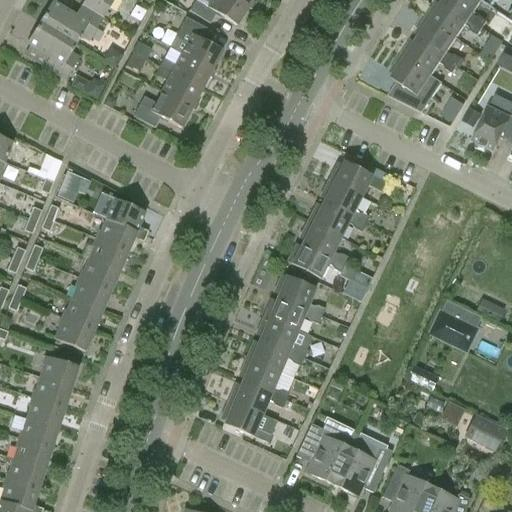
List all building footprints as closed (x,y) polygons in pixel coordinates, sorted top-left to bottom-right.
[(84,0),(81,7),(102,20),(114,0),(84,0)] [(216,14),(236,27),(248,8),(235,0),(212,0),(196,0),(189,11),(209,24),(216,14)] [(235,0),(248,8),(251,10),(255,4),(252,2),(252,0),(235,0)] [(476,17),(472,15),(481,2),(478,0),(443,0),(442,3),(482,30),(487,22),(481,17),(476,17)] [(81,7),(75,17),(52,3),(39,24),(75,46),(80,37),(88,42),(102,20),(81,7)] [(456,40),(465,25),(469,28),(471,32),(478,36),(482,30),(442,3),(437,10),(433,8),(425,20),(456,40)] [(222,52),(201,40),(206,30),(185,19),(169,48),(181,55),(211,71),(212,71),(222,52)] [(451,55),(447,53),(456,40),(425,20),(417,31),(421,34),(416,41),(457,68),(457,67),(459,68),(464,61),(456,55),(451,55)] [(75,46),(39,24),(26,45),(49,59),(43,69),(64,82),(78,59),(70,54),(75,46)] [(489,62),(502,43),(492,36),(479,55),(489,62)] [(430,78),(431,77),(440,63),(444,66),(446,69),(452,74),(457,68),(416,41),(412,48),(408,46),(400,57),(430,78)] [(137,44),(132,54),(145,61),(150,51),(137,44)] [(123,54),(110,48),(103,61),(116,68),(123,54)] [(145,61),(132,54),(125,68),(138,75),(145,61)] [(159,68),(201,90),(208,77),(211,79),(215,72),(212,71),(211,71),(181,55),(175,66),(163,60),(159,68)] [(396,72),(391,80),(397,84),(387,98),(422,115),(442,85),(431,77),(430,78),(400,57),(392,69),(396,72)] [(161,93),(191,109),(191,110),(194,112),(198,105),(194,103),(201,90),(159,68),(154,76),(167,82),(161,93)] [(85,95),(98,102),(101,95),(106,86),(93,79),(91,84),(85,95)] [(154,129),(160,118),(181,129),(191,110),(191,109),(161,93),(155,104),(143,98),(133,117),(154,129)] [(493,151),(502,133),(511,138),(511,104),(494,95),(488,109),(488,108),(472,141),(493,151)] [(104,106),(112,110),(116,102),(108,97),(104,106)] [(471,128),(479,114),(470,109),(462,122),(471,128)] [(0,162),(3,164),(12,143),(0,138),(0,162)] [(32,171),(53,180),(62,161),(41,152),(32,171)] [(338,172),(334,169),(328,182),(361,199),(368,184),(372,186),(374,189),(382,193),(386,185),(343,163),(338,172)] [(53,184),(45,181),(40,192),(48,196),(53,184)] [(322,204),(365,226),(368,219),(361,215),(357,215),(353,213),(361,199),(328,182),(321,194),(326,197),(322,204)] [(114,200),(105,221),(145,238),(147,233),(138,229),(144,214),(114,200)] [(307,223),(340,239),(347,225),(351,227),(353,230),(361,234),(365,226),(322,204),(318,212),(314,210),(307,223)] [(45,218),(53,222),(58,210),(50,207),(45,218)] [(27,220),(36,224),(41,213),(32,209),(27,220)] [(53,222),(45,218),(40,230),(48,234),(53,222)] [(36,224),(27,220),(22,232),(31,236),(36,224)] [(105,221),(96,241),(127,254),(133,239),(143,243),(145,238),(105,221)] [(301,245),(344,267),(348,259),(340,255),(337,256),(333,254),(340,239),(307,223),(301,235),(305,237),(301,245)] [(96,241),(88,260),(118,274),(127,254),(96,241)] [(344,267),(301,245),(297,253),(293,251),(286,264),(319,281),(327,265),(331,267),(333,271),(340,275),(344,267)] [(28,258),(36,262),(41,250),(33,247),(28,258)] [(11,260),(19,264),(24,252),(15,249),(11,260)] [(36,262),(28,258),(23,270),(32,273),(36,262)] [(19,264),(11,260),(6,272),(14,275),(19,264)] [(110,293),(118,274),(88,260),(79,280),(110,293)] [(276,299),(320,318),(324,310),(316,307),(312,307),(308,306),(315,290),(281,276),(275,289),(279,291),(276,299)] [(79,280),(71,300),(101,313),(110,293),(79,280)] [(12,298),(20,302),(25,290),(16,287),(12,298)] [(20,302),(12,298),(7,310),(16,313),(20,302)] [(263,318),(297,333),(303,318),(307,319),(309,322),(317,326),(320,318),(276,299),(273,307),(268,305),(263,318)] [(71,300),(62,320),(93,333),(101,313),(71,300)] [(481,301),(475,315),(486,320),(492,307),(481,301)] [(439,314),(429,335),(465,352),(475,331),(439,314)] [(11,320),(4,318),(0,328),(7,331),(11,320)] [(258,341),(303,360),(306,352),(298,349),(294,349),(290,348),(297,333),(263,318),(257,331),(262,333),(258,341)] [(84,354),(93,333),(62,320),(53,340),(84,354)] [(347,333),(339,329),(334,339),(342,343),(347,333)] [(8,334),(0,330),(0,340),(5,342),(8,334)] [(245,360),(279,375),(285,360),(289,361),(291,365),(299,368),(303,360),(258,341),(255,349),(251,347),(245,360)] [(39,379),(70,389),(77,368),(46,358),(39,379)] [(241,383),(285,402),(288,394),(280,391),(277,391),(273,390),(279,375),(245,360),(240,373),(244,375),(241,383)] [(437,381),(413,369),(407,381),(431,393),(437,381)] [(64,410),(70,389),(39,379),(32,400),(64,410)] [(285,402),(241,383),(237,391),(233,390),(227,402),(261,417),(262,416),(268,402),(272,403),(274,407),(282,410),(285,402)] [(325,398),(334,402),(339,393),(330,389),(325,398)] [(26,420),(57,430),(64,410),(32,400),(26,420)] [(446,401),(439,419),(457,426),(464,408),(446,401)] [(223,426),(267,445),(277,422),(262,416),(261,417),(227,402),(222,415),(226,417),(223,426)] [(415,415),(410,427),(420,432),(425,421),(415,415)] [(51,451),(57,430),(26,420),(19,441),(51,451)] [(352,434),(352,432),(329,421),(324,432),(314,428),(299,460),(310,465),(305,474),(331,486),(355,436),(352,434)] [(279,422),(273,436),(289,443),(295,429),(279,422)] [(467,425),(460,439),(489,453),(496,439),(467,425)] [(361,489),(372,495),(392,453),(382,448),(383,446),(360,435),(359,437),(355,436),(331,486),(357,498),(361,489)] [(12,461),(44,472),(51,451),(19,441),(12,461)] [(6,482),(37,492),(44,472),(12,461),(6,482)] [(381,499),(392,504),(388,511),(420,511),(431,490),(406,478),(409,472),(397,467),(381,499)] [(507,477),(495,471),(490,480),(503,486),(507,477)] [(32,507),(37,492),(6,482),(0,499),(0,502),(29,511),(41,511),(42,510),(32,507)] [(465,511),(470,502),(458,496),(455,501),(431,490),(420,511),(465,511)] [(477,511),(505,511),(483,501),(477,511)] [(0,511),(29,511),(0,502),(0,511)]
